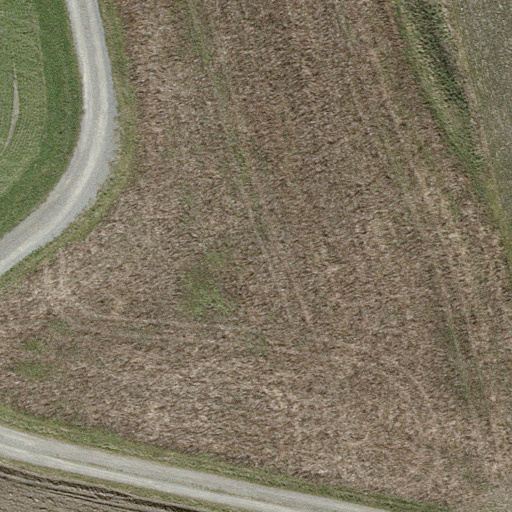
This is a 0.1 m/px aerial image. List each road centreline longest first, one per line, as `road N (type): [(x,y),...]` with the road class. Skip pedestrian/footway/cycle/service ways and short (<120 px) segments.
road 1 (track): [(320,511),(0,434)]
road 2 (track): [(0,257),(72,201),(94,125),(75,0)]
